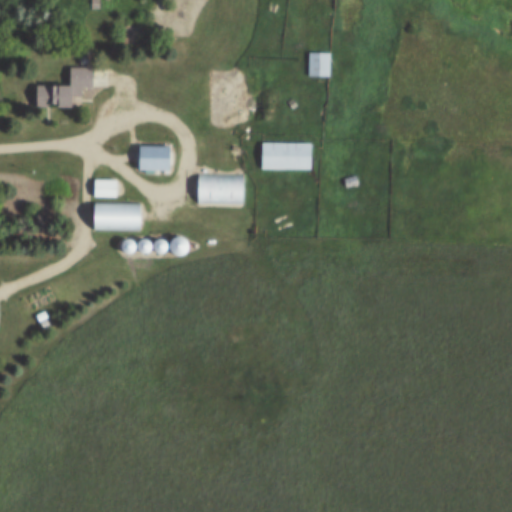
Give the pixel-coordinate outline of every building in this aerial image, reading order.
[(313,48),(334,48),(334,71),(313,71),(313,48)] [(84,50),(92,50),(92,59),(84,59),(84,50)] [(324,76),(324,51),(304,51),(304,76),(324,76)] [(40,81),(74,81),(74,62),(96,62),(96,81),(86,81),(85,103),(40,103),(40,81)] [(266,138),(314,138),(314,164),(266,164),(266,138)] [(142,141),(173,141),(173,164),(142,164),(142,141)] [(202,169),(249,169),(249,198),(202,197),(202,169)] [(349,174),(361,171),(364,179),(351,183),(349,174)] [(120,192),(98,192),(98,174),(120,175),(120,192)] [(98,197),(143,197),(143,224),(98,224),(98,197)] [(182,251),(187,250),(191,246),(192,241),(191,236),(187,233),(182,231),(177,233),(174,236),(172,241),(174,246),(177,250),(182,251)] [(131,249),(135,248),(138,245),(139,242),(138,238),(135,235),(131,234),(127,235),(125,238),(124,242),(125,245),(127,248),(131,249)] [(147,249),(151,248),(153,245),(155,242),(153,238),(151,235),(147,234),(143,235),(141,238),(139,242),(141,245),(143,248),(147,249)] [(163,249),(167,248),(170,245),(171,242),(170,238),(167,235),(163,234),(159,235),(157,238),(156,242),(157,245),(159,248),(163,249)] [(40,311),(49,305),(53,313),(50,314),(53,320),(47,324),(40,311)]
